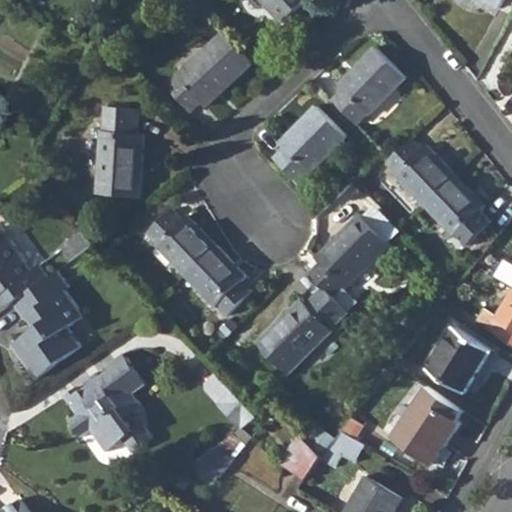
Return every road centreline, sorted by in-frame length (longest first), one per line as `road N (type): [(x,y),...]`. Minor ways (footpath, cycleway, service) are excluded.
road 1 (residential): [(373,0),(219,151),(274,230)]
road 2 (residential): [(380,0),(511,157)]
